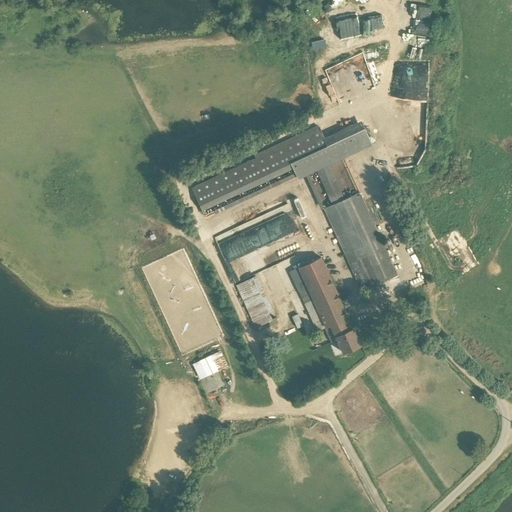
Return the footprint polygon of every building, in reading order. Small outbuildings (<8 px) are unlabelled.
[(345,8),(343,0),(330,0),(325,1),(327,11),(345,8)] [(400,26),(432,25),(432,14),(400,15),(400,26)] [(344,41),(354,39),(351,26),(341,29),(344,41)] [(325,58),(330,75),(335,73),(331,56),(325,58)] [(322,59),(314,59),(315,77),(323,77),(322,59)] [(425,111),(426,69),(409,69),(408,81),(400,81),(400,88),(410,88),(410,94),(402,94),(402,100),(390,100),(390,119),(402,119),(403,110),(425,111)] [(323,210),(357,282),(363,279),(367,288),(397,274),(359,192),(344,199),(328,164),(371,144),(359,120),(323,137),(317,125),(252,155),(253,158),(191,187),(190,187),(201,211),(292,169),(294,172),(204,215),(203,215),(204,217),(205,218),(296,176),(297,179),(304,175),(321,210),(323,210)] [(289,204),(214,234),(225,260),(255,248),(254,245),(267,240),(264,231),(294,219),(289,204)] [(227,260),(234,281),(261,273),(254,251),(227,260)] [(320,257),(320,256),(289,272),(316,331),(323,328),(328,338),(352,327),(344,309),(344,308),(349,306),(346,298),(340,300),(320,257)] [(255,275),(236,284),(255,327),(277,318),(255,275)] [(342,354),(360,345),(352,327),(328,338),(330,342),(335,340),(342,354)] [(191,364),(199,379),(217,370),(210,355),(191,364)] [(289,393),(291,398),(300,392),(298,388),(289,393)]
